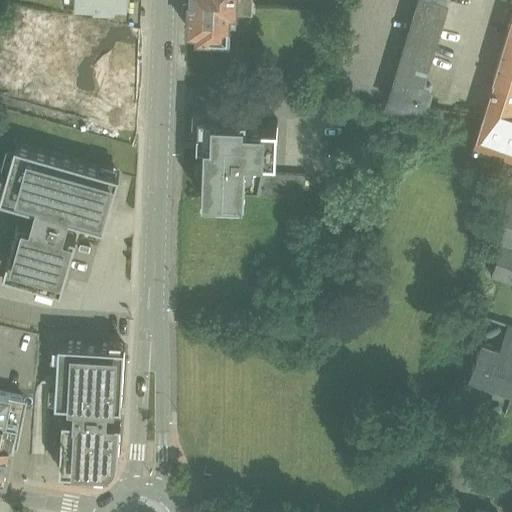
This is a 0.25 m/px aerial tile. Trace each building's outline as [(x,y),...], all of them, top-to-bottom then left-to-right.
[(188,0),(187,28),(197,28),(197,35),(229,36),(230,17),(237,17),(237,8),(250,9),(250,0),(188,0)] [(419,0),(389,102),(416,106),(423,83),(447,0),(419,0)] [(511,33),(508,32),(507,32),(494,77),(495,78),(473,150),(500,153),(511,157),(511,33)] [(128,50),(51,36),(40,98),(116,111),(128,50)] [(433,86),(423,83),(416,106),(426,107),(433,86)] [(247,113),(199,111),(198,141),(205,141),(203,194),(245,196),(247,155),(271,156),(272,134),(277,135),(278,122),(247,121),(247,113)] [(120,172),(16,143),(1,197),(38,207),(33,222),(20,219),(4,272),(62,289),(77,235),(64,231),(68,216),(105,226),(120,172)] [(307,175),(260,171),(258,195),(304,199),(307,175)] [(511,194),(509,193),(501,217),(505,219),(497,242),(502,244),(492,274),(511,281),(511,194)] [(511,323),(491,316),(491,318),(511,325),(511,331),(506,349),(484,341),(483,341),(469,378),(471,378),(472,375),(511,389),(511,323)] [(126,344),(60,340),(56,400),(76,402),(75,417),(64,417),(61,469),(103,471),(108,470),(111,469),(114,467),(117,464),(118,460),(119,456),(120,456),(122,420),(107,419),(108,403),(123,404),(126,344)] [(11,391),(0,388),(0,439),(10,442),(14,442),(24,394),(11,391)] [(0,439),(0,472),(4,473),(10,442),(0,439)] [(464,448),(452,445),(447,469),(459,472),(464,448)]
